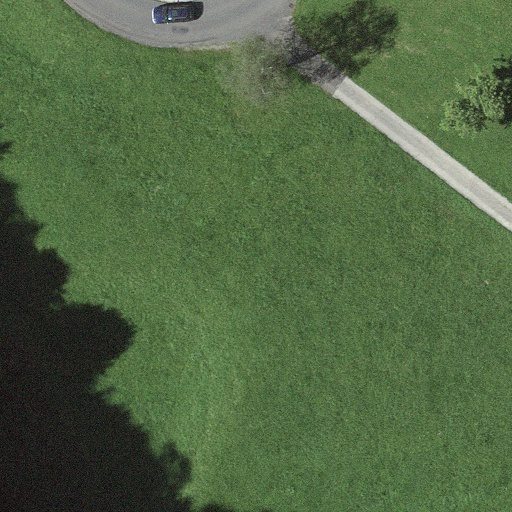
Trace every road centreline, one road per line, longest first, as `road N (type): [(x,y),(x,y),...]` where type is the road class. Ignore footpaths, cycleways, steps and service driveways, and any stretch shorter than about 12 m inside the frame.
road 1 (track): [(253,15),(511,220)]
road 2 (unclassified): [(104,0),(155,25),(211,25),(253,15),(266,0)]
